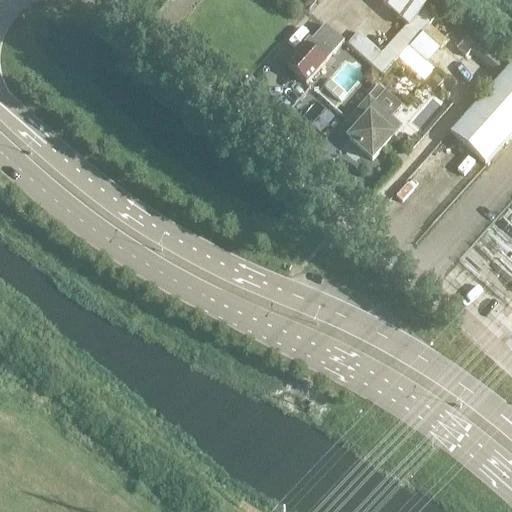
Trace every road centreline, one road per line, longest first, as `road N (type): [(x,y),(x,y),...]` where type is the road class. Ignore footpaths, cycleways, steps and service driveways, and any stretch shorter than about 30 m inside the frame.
road 1 (tertiary): [(0,152),(80,224),(192,300),(414,405),(511,490)]
road 2 (tertiary): [(511,425),(414,355),(178,234),(106,187),(0,93)]
road 3 (unclassified): [(511,365),(102,0)]
